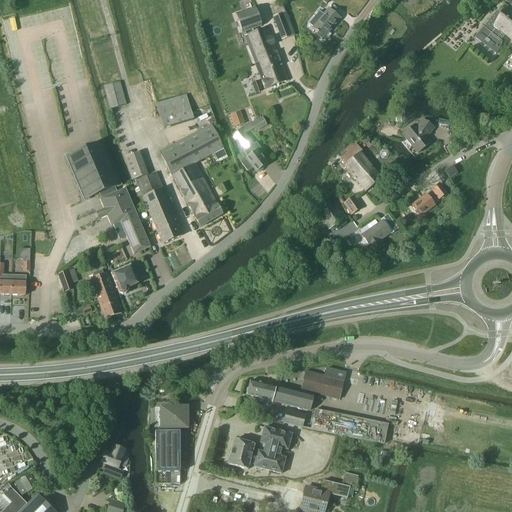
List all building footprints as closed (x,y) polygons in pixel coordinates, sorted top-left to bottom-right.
[(241,34),(245,33),(255,29),(261,27),(255,8),(234,16),(241,34)] [(501,41),(505,36),(511,41),(511,9),(509,8),(503,15),(498,12),(485,28),(484,28),(475,39),(495,55),(497,53),(499,51),(500,49),(501,46),(501,44),(501,41)] [(315,17),(308,24),(312,28),(317,33),(315,34),(321,39),(322,37),(323,38),(330,30),(329,29),(331,27),(332,28),(339,19),(328,9),(323,15),(322,16),(319,13),(315,17)] [(273,18),(281,40),(295,35),(287,13),(273,18)] [(256,33),(255,29),(245,33),(246,36),(245,37),(255,65),(269,59),(267,55),(277,51),(268,28),(256,33)] [(269,59),(255,65),(265,90),(288,81),(277,51),(267,55),(269,59)] [(104,87),(110,110),(126,105),(120,82),(104,87)] [(252,84),(256,94),(262,92),(258,82),(252,84)] [(186,96),(156,104),(164,129),(194,120),(186,96)] [(244,124),(240,113),(230,116),(234,128),(244,124)] [(426,139),(433,128),(421,120),(416,127),(415,125),(402,136),(417,154),(430,143),(426,139)] [(172,177),(195,164),(223,149),(210,125),(159,152),(172,177)] [(243,153),(247,158),(245,159),(246,160),(241,165),(247,172),(252,168),(256,172),(267,164),(257,152),(260,149),(256,143),(254,145),(241,129),(233,136),(245,152),(243,153)] [(150,248),(137,216),(125,189),(116,192),(114,187),(118,185),(101,143),(90,148),(89,146),(78,151),(78,153),(67,157),(85,199),(98,193),(101,199),(99,200),(103,209),(95,213),(98,220),(106,217),(111,227),(113,226),(118,239),(125,236),(133,255),(150,248)] [(364,192),(381,179),(360,153),(361,152),(355,144),(346,150),(348,152),(340,159),(345,165),(344,166),(364,192)] [(123,159),(132,182),(148,175),(139,153),(123,159)] [(222,216),(195,164),(172,177),(199,228),(222,216)] [(456,174),(452,167),(445,172),(449,178),(456,174)] [(182,236),(173,216),(155,173),(135,181),(162,245),(182,236)] [(229,191),(225,183),(218,186),(222,195),(229,191)] [(439,184),(431,190),(438,200),(446,194),(439,184)] [(426,195),(411,206),(419,218),(434,206),(426,195)] [(362,208),(354,196),(343,204),(351,215),(362,208)] [(328,230),(345,219),(329,197),(313,208),(328,230)] [(362,237),(373,253),(382,246),(379,240),(389,233),(382,223),(378,226),(375,221),(367,227),(370,231),(362,237)] [(137,285),(130,267),(111,275),(119,294),(122,295),(126,294),(127,291),(126,289),(137,285)] [(90,280),(98,303),(104,320),(121,313),(106,274),(103,275),(101,271),(92,274),(94,279),(90,280)] [(57,275),(62,289),(64,293),(73,290),(72,286),(67,272),(57,275)] [(0,295),(11,295),(11,283),(0,282),(0,295)] [(25,283),(11,283),(11,295),(24,296),(25,283)] [(81,309),(83,315),(91,312),(89,306),(81,309)] [(313,394),(338,400),(345,374),(326,369),(324,376),(305,371),(300,392),(313,395),(313,394)] [(248,389),(246,395),(263,400),(263,401),(271,403),(275,387),(267,385),(267,386),(249,381),(248,389)] [(273,395),(271,403),(287,406),(309,412),(313,395),(300,392),(300,393),(275,387),(273,395)] [(250,402),(241,400),(239,408),(248,410),(250,402)] [(154,432),(155,485),(179,485),(179,455),(187,455),(187,432),(178,432),(178,428),(186,428),(186,410),(154,410),(154,423),(154,431),(159,431),(159,432),(154,432)] [(282,423),(302,428),(305,415),(285,410),(282,423)] [(314,410),(310,430),(383,445),(387,425),(314,410)] [(251,456),(254,446),(234,440),(227,465),(247,470),(249,463),(254,464),(253,467),(281,474),(285,458),(280,457),(282,450),(287,451),(291,435),(263,428),(259,444),(265,445),(263,453),(257,451),(256,457),(251,456)] [(123,458),(125,451),(113,446),(110,453),(105,451),(100,463),(106,465),(102,474),(117,479),(120,472),(120,471),(118,470),(119,465),(125,468),(128,460),(123,458)] [(342,484),(356,487),(358,479),(357,478),(358,477),(345,473),(344,475),(342,484)] [(13,484),(14,486),(21,497),(38,487),(30,475),(13,484)] [(305,488),(303,494),(302,499),(295,497),(294,501),(301,503),(299,511),(305,511),(323,511),(328,494),(347,499),(350,488),(324,482),(321,492),(305,488)] [(52,511),(36,496),(29,503),(27,505),(9,488),(2,495),(11,504),(19,511),(52,511)] [(122,511),(124,504),(113,501),(109,511),(122,511)]
